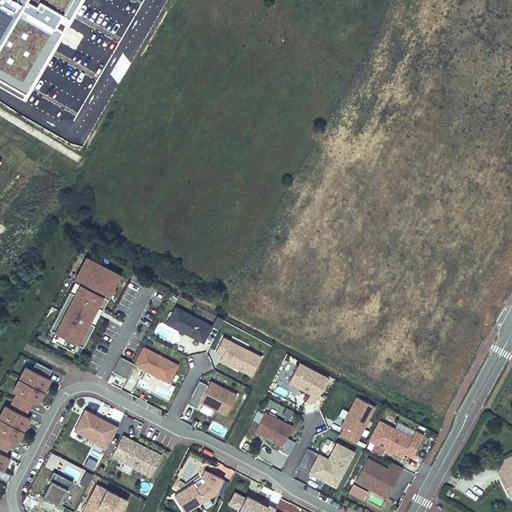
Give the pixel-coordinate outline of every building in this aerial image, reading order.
[(89,0),(0,0),(0,83),(31,100),(89,0)] [(101,309),(119,276),(86,259),(74,282),(79,284),(74,294),(69,292),(49,330),(54,333),(50,340),(72,351),(76,344),(82,347),(93,325),(88,322),(96,307),(101,309)] [(74,294),(79,284),(74,282),(69,292),(74,294)] [(93,325),(101,309),(96,307),(88,322),(93,325)] [(212,342),(218,329),(175,307),(167,324),(183,333),(184,331),(190,333),(189,336),(203,343),(205,338),(212,342)] [(50,340),(54,333),(49,330),(45,337),(50,340)] [(260,358),(247,351),(245,353),(229,344),(230,342),(222,338),(215,352),(222,356),(220,360),(251,376),(260,358)] [(247,351),(230,342),(229,344),(245,353),(247,351)] [(78,354),(82,347),(76,344),(72,351),(78,354)] [(168,384),(178,365),(142,347),(133,365),(133,366),(168,384)] [(133,366),(133,365),(120,358),(112,372),(126,379),(133,366)] [(43,392),(49,380),(47,379),(51,371),(35,363),(31,371),(24,367),(18,380),(43,392)] [(314,405),(327,380),(298,365),(288,384),(310,395),(307,401),(314,405)] [(36,404),(43,392),(18,380),(12,392),(16,394),(12,402),(28,410),(32,402),(36,404)] [(225,416),(236,396),(209,382),(207,386),(198,381),(186,404),(196,409),(199,403),(225,416)] [(355,444),(374,407),(356,398),(341,427),(343,429),(340,436),(355,444)] [(29,419),(24,417),(28,410),(12,402),(9,409),(4,407),(0,414),(0,420),(22,432),(29,419)] [(106,449),(117,429),(84,412),(74,432),(106,449)] [(292,428),(264,413),(254,432),(282,447),(292,428)] [(16,444),(22,432),(0,420),(0,445),(8,449),(11,441),(16,444)] [(411,458),(423,436),(415,432),(411,438),(378,421),(368,441),(402,459),(404,454),(411,458)] [(160,457),(121,437),(110,457),(149,478),(160,457)] [(249,454),(252,448),(245,444),(242,450),(249,454)] [(8,459),(4,456),(8,449),(0,445),(0,470),(2,471),(8,459)] [(335,489),(353,454),(336,445),(328,461),(307,450),(297,468),(335,489)] [(92,471),(96,463),(88,458),(84,467),(92,471)] [(392,489),(402,469),(391,463),(387,469),(368,459),(355,482),(378,494),(383,484),(392,489)] [(504,472),(511,469),(511,460),(502,465),(504,472)] [(511,469),(504,472),(498,474),(501,481),(506,494),(511,492),(511,469)] [(67,491),(72,482),(52,472),(48,481),(50,482),(42,498),(58,506),(66,490),(67,491)] [(204,482),(208,474),(204,472),(200,480),(204,482)] [(186,511),(214,495),(221,481),(208,474),(204,482),(202,484),(194,489),(191,485),(172,497),(181,511),(186,511)] [(387,499),(392,489),(383,484),(378,494),(387,499)] [(120,511),(126,501),(96,486),(82,511),(120,511)] [(274,511),(276,509),(267,505),(267,507),(247,496),(246,499),(235,493),(229,505),(240,510),(238,511),(274,511)] [(368,502),(381,508),(384,501),(371,495),(368,502)] [(29,508),(33,501),(26,497),(22,504),(29,508)]
